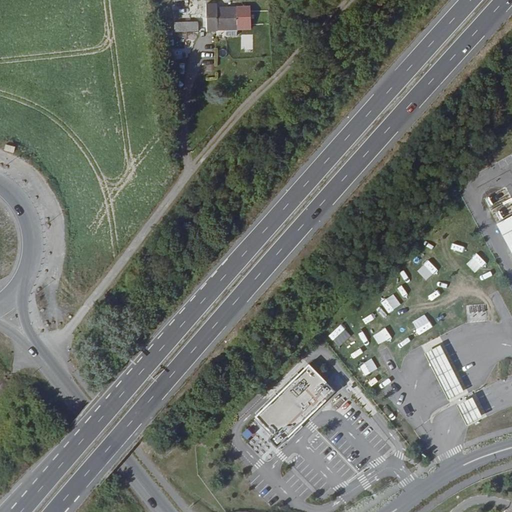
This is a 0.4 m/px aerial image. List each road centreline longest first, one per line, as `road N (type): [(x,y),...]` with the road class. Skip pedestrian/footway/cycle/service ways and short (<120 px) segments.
road 1 (trunk): [(53,511),(506,0)]
road 2 (trunk): [(471,0),(20,511)]
road 3 (track): [(350,0),(197,156)]
road 4 (secondary): [(162,510),(28,340)]
road 5 (track): [(0,161),(27,172),(44,217),(44,323),(54,346)]
road 6 (unclassified): [(393,511),(469,462),(511,448)]
